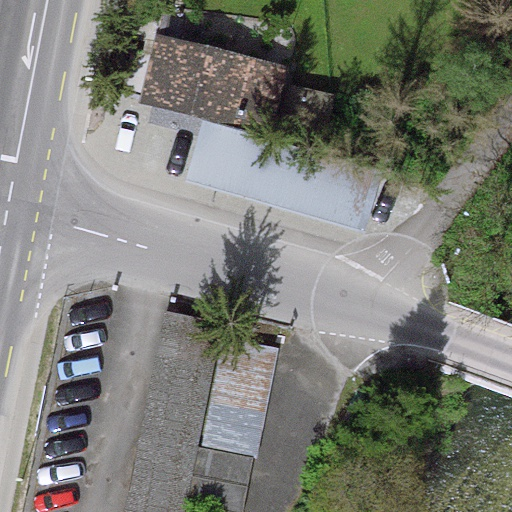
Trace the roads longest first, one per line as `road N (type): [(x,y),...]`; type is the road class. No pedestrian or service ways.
road 1 (residential): [(0,207),(364,300),(511,356)]
road 2 (primary): [(0,185),(37,0)]
